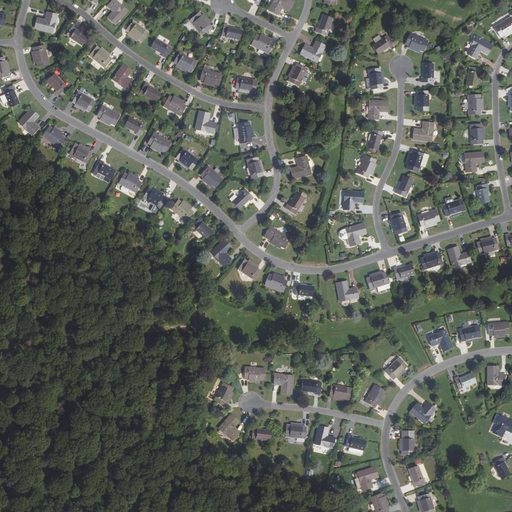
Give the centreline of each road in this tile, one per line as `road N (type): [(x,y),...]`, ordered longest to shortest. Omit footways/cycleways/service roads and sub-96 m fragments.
road 1 (residential): [(237,238),(189,191),(45,109),(18,47)]
road 2 (residential): [(267,113),(192,96),(81,17),(38,0)]
road 3 (track): [(511,503),(465,498),(459,416),(398,321)]
road 4 (residential): [(385,255),(374,204),(398,140),(399,71)]
road 5 (unclassified): [(511,48),(494,81),(497,165),(510,218)]
road 6 (residential): [(385,255),(332,270),(292,269),(237,238)]
road 7 (residential): [(385,425),(407,386),(427,374),(511,351)]
road 8 (residential): [(237,238),(278,198),(267,113)]
road 9 (residential): [(385,425),(251,404)]
road 10 (residential): [(510,218),(385,255)]
